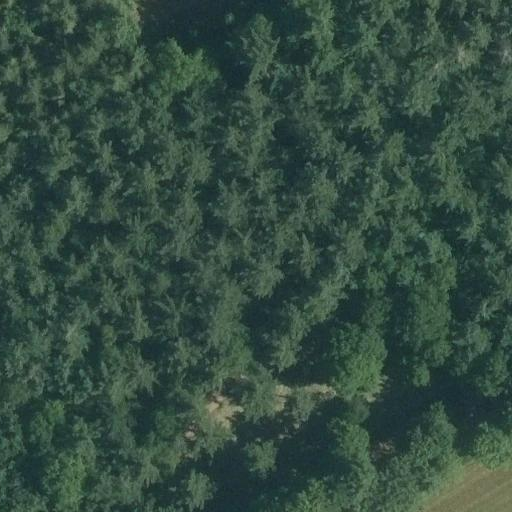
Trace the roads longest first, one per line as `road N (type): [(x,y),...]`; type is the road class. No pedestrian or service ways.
road 1 (track): [(407,300),(384,298),(244,385),(206,422),(170,485),(165,511)]
road 2 (track): [(324,511),(473,421)]
road 3 (track): [(473,421),(443,316),(407,300)]
